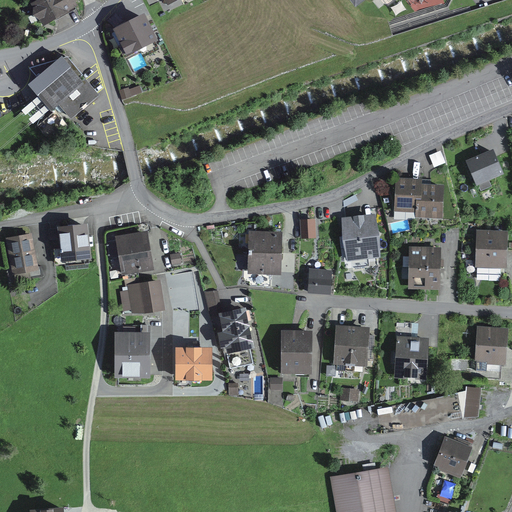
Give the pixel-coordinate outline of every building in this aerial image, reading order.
[(34,0),(29,3),(39,23),(71,7),(67,0),(34,0)] [(136,14),(109,28),(123,56),(151,42),(136,14)] [(36,76),(25,84),(46,111),(54,105),(65,118),(90,97),(58,58),(36,76)] [(504,173),(494,149),(466,161),(476,185),(478,184),(481,191),(492,186),(489,179),(504,173)] [(416,216),(439,217),(440,188),(417,187),(417,182),(396,181),(395,208),(416,210),(416,216)] [(349,258),(377,255),(372,218),(345,221),(349,258)] [(55,229),(60,262),(89,257),(85,225),(55,229)] [(473,266),(501,267),(501,232),(473,231),(473,266)] [(3,237),(9,273),(36,269),(29,233),(3,237)] [(117,237),(122,273),(152,269),(147,233),(117,237)] [(279,254),(280,235),(252,234),(251,253),(279,254)] [(438,269),(439,251),(413,250),(412,268),(438,269)] [(279,273),(279,254),(251,253),(251,273),(279,273)] [(437,288),(438,269),(412,268),(411,287),(437,288)] [(332,271),(310,270),(309,292),(330,294),(332,271)] [(164,309),(159,281),(129,286),(133,314),(164,309)] [(232,367),(254,363),(244,312),(218,317),(223,347),(228,346),(232,367)] [(336,364),(363,364),(362,329),(335,330),(336,364)] [(506,331),(479,329),(476,359),(504,361),(506,331)] [(150,331),(114,332),(115,377),(150,377),(150,331)] [(283,373),(311,373),(311,332),(283,332),(283,373)] [(394,376),(423,378),(425,339),(395,337),(394,376)] [(210,351),(178,351),(177,380),(210,380),(210,351)] [(440,439),(432,461),(458,471),(466,449),(440,439)] [(390,511),(382,467),(331,477),(337,511),(390,511)]
